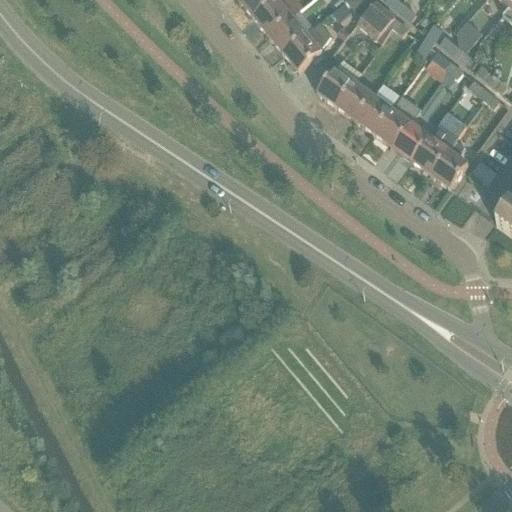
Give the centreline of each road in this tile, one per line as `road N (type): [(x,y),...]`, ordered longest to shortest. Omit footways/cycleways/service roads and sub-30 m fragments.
road 1 (secondary): [(0,15),(78,93),(418,317)]
road 2 (residential): [(456,254),(289,122),(187,0)]
road 3 (secondary): [(418,317),(511,396)]
